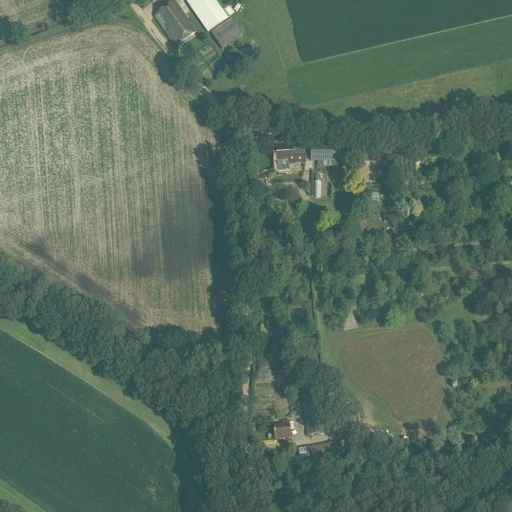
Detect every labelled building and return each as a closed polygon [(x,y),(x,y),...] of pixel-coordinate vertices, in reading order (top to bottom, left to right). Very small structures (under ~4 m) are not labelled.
[(214,0),(187,0),(185,1),(207,33),(227,19),(214,0)] [(229,0),(215,0),(223,12),(232,4),(229,0)] [(176,3),(155,17),(175,48),(196,33),(176,3)] [(230,20),(210,33),(221,50),(241,37),(230,20)] [(237,53),(228,59),(235,69),(254,55),(246,43),(235,50),(237,53)] [(249,123),(247,131),(267,135),(266,138),(270,138),(271,134),(269,133),(270,127),(249,123)] [(287,133),(287,145),(289,145),(289,144),(297,146),(297,142),(311,145),(310,161),(316,161),(316,172),(339,172),(340,162),(363,163),(363,147),(336,146),(336,141),(303,134),(303,135),(287,133)] [(407,141),(385,145),(387,154),(408,150),(407,141)] [(293,149),(276,150),(277,170),(288,170),(287,164),(305,163),(304,153),(293,153),(293,149)] [(369,189),(369,200),(397,200),(397,202),(407,202),(407,191),(412,191),(412,179),(401,179),(401,188),(397,188),(397,190),(369,189)] [(259,199),(252,206),(256,211),(263,204),(259,199)] [(318,390),(301,393),(307,436),(324,434),(323,431),(320,407),(318,390)] [(333,405),(320,407),(323,431),(355,428),(354,426),(362,425),(360,414),(359,415),(358,411),(353,412),(353,411),(349,412),(349,407),(334,409),(333,405)] [(283,425),(273,427),(274,441),(291,439),(289,421),(283,422),(283,425)] [(362,436),(361,445),(395,449),(396,440),(392,440),(393,436),(381,435),(382,431),(368,430),(367,436),(362,436)] [(299,457),(292,459),(295,474),(302,472),(303,477),(312,476),(312,478),(324,476),(323,470),(336,468),(335,464),(339,463),(339,458),(345,456),(344,453),(344,451),(342,451),(341,447),(344,447),(343,443),(341,444),(341,443),(298,450),(299,457)] [(290,493),(282,494),(283,501),(291,499),(291,498),(293,498),(293,499),(296,499),(296,497),(297,497),(295,489),(289,490),(290,493)]
